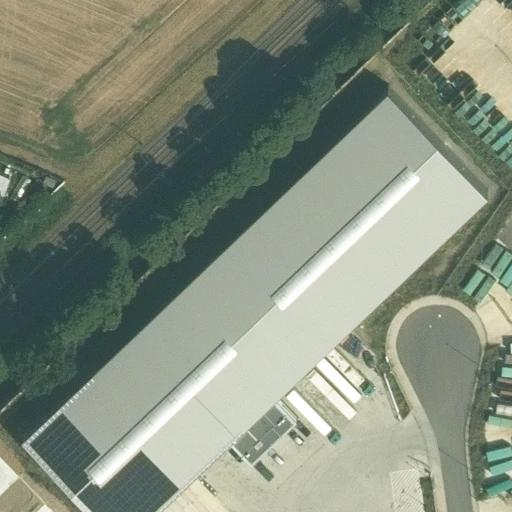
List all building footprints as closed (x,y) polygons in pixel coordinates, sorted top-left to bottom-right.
[(272,394),(490,187),(390,83),(23,433),(98,511),(148,511),(229,435),(272,394)] [(487,271),(471,264),(461,288),(485,298),(495,273),(511,280),(511,278),(511,252),(497,247),(487,271)] [(487,490),(511,483),(511,427),(496,432),(495,429),(496,409),(511,410),(511,402),(511,398),(505,398),(506,402),(500,402),(490,370),(484,456),(501,457),(502,462),(489,465),(487,490)] [(272,394),(229,435),(252,459),(295,418),(272,394)] [(0,498),(20,480),(0,458),(0,498)]
